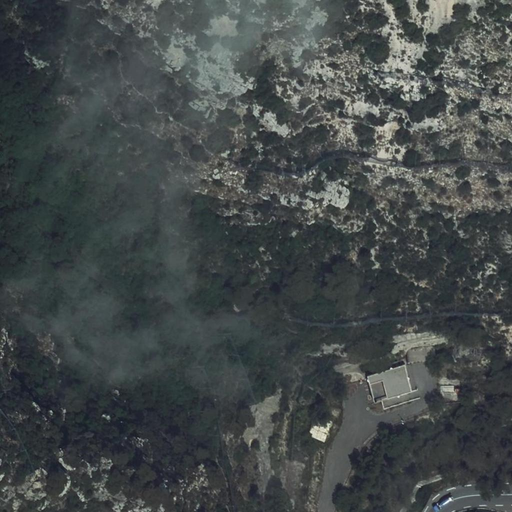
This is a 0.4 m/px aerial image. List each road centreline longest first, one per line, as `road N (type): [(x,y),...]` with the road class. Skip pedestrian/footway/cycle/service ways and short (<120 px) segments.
road 1 (motorway): [(0,390),(233,285),(511,206)]
road 2 (motorway): [(511,132),(251,203),(0,307)]
